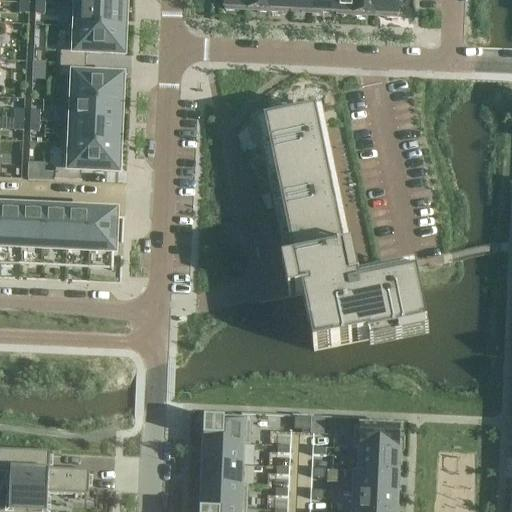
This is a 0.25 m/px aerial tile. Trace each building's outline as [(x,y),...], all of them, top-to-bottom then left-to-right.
[(72,0),(73,7),(124,9),(124,0),(72,0)] [(225,0),(225,12),(238,13),(238,11),(248,11),(248,0),(225,0)] [(248,0),(248,11),(256,12),(256,14),(270,14),(270,0),(248,0)] [(270,0),(270,14),(281,15),(282,13),(291,13),(292,0),(270,0)] [(292,0),(291,13),(292,13),(312,14),(312,0),(292,0)] [(312,0),(312,14),(332,15),(332,0),(312,0)] [(332,0),(332,15),(340,16),(340,18),(354,18),(354,0),(332,0)] [(354,0),(354,18),(365,19),(365,17),(375,17),(376,0),(354,0)] [(376,0),(375,17),(383,18),(383,20),(397,20),(398,2),(403,2),(402,0),(376,0)] [(28,15),(29,5),(20,5),(19,15),(28,15)] [(35,5),(35,16),(44,16),(45,6),(35,5)] [(73,8),(72,29),(123,31),(124,9),(73,7),(73,8)] [(60,52),(60,65),(86,66),(86,55),(123,56),(123,54),(122,54),(123,31),(72,29),(71,52),(60,52)] [(60,65),(59,79),(65,79),(64,103),(68,103),(120,105),(121,82),(122,82),(122,80),(113,80),(85,78),(86,67),(86,66),(60,65)] [(68,103),(67,125),(72,125),(119,127),(120,105),(68,103)] [(15,112),(14,122),(24,123),(24,112),(15,112)] [(31,112),(30,123),(40,123),(40,113),(31,112)] [(315,112),(266,123),(296,267),(290,268),(293,284),(295,296),(301,295),(307,323),(325,319),(331,348),(368,340),(426,328),(418,288),(415,271),(359,283),(358,280),(357,281),(350,282),(348,282),(346,274),(345,268),(342,257),(345,256),(321,142),(316,143),(314,133),(319,132),(315,112)] [(23,133),(24,123),(14,122),(14,133),(23,133)] [(39,134),(40,123),(30,123),(30,133),(39,134)] [(72,125),(71,146),(118,149),(119,127),(72,125)] [(55,169),(54,182),(80,183),(81,172),(118,174),(118,172),(117,172),(118,149),(71,146),(62,146),(61,170),(55,169)] [(44,167),(29,166),(28,180),(54,181),(54,176),(43,175),(44,167)] [(0,213),(0,263),(13,264),(13,263),(18,263),(18,264),(19,264),(19,267),(20,267),(23,214),(20,214),(20,215),(17,214),(12,214),(12,215),(1,215),(2,213),(0,213)] [(23,214),(20,267),(21,267),(21,264),(22,264),(27,264),(42,265),(42,268),(43,268),(45,215),(44,215),(43,217),(33,216),(33,215),(28,214),(28,215),(25,215),(25,214),(23,214)] [(45,215),(43,268),(44,268),(44,265),(59,266),(59,265),(64,266),(65,266),(65,269),(66,269),(68,216),(66,216),(66,217),(62,217),(62,216),(59,216),(59,218),(47,217),(47,215),(45,215)] [(68,216),(66,269),(67,269),(67,266),(68,266),(73,266),(73,267),(88,267),(88,270),(91,217),(89,217),(89,219),(79,218),(79,217),(74,217),(70,217),(70,216),(68,216)] [(91,217),(88,270),(89,270),(90,267),(111,268),(111,272),(112,272),(113,272),(113,258),(114,250),(113,250),(113,244),(114,244),(114,240),(115,218),(112,218),(112,220),(103,220),(103,218),(97,218),(93,218),(93,217),(91,217)] [(204,422),(203,445),(249,447),(250,424),(244,424),(241,424),(242,419),(226,418),(226,423),(204,422)] [(294,419),(294,432),(302,432),(303,420),(294,419)] [(303,420),(302,432),(310,432),(311,420),(303,420)] [(354,429),(353,451),(399,453),(400,431),(379,430),(379,425),(363,424),(363,429),(360,429),(354,429)] [(203,445),(202,466),(242,468),(243,448),(249,448),(249,447),(203,445)] [(277,448),(277,456),(289,457),(289,448),(277,448)] [(313,450),(313,458),(325,459),(325,450),(313,450)] [(0,451),(0,472),(11,473),(9,511),(13,511),(27,511),(30,470),(49,471),(50,454),(0,451)] [(352,472),(352,473),(398,475),(399,453),(353,451),(353,452),(359,453),(358,472),(352,472)] [(202,466),(201,488),(247,490),(247,489),(241,489),(242,468),(202,466)] [(30,470),(27,511),(46,511),(48,495),(88,497),(89,473),(49,471),(30,470)] [(276,470),(276,478),(288,478),(288,470),(276,470)] [(312,471),(312,480),(324,480),(324,472),(312,471)] [(352,473),(351,495),(397,497),(398,475),(352,473)] [(201,488),(200,509),(246,511),(247,490),(201,488)] [(275,491),(275,499),(287,500),(287,492),(275,491)] [(311,493),(311,501),(323,502),(323,493),(311,493)] [(351,495),(350,511),(396,511),(397,497),(351,495)]
